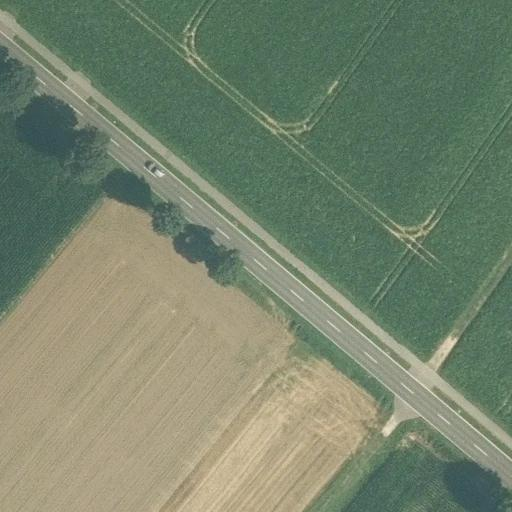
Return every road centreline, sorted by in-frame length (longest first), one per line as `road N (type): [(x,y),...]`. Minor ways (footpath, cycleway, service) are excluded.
road 1 (tertiary): [(511,481),(0,51)]
road 2 (track): [(511,274),(321,511)]
